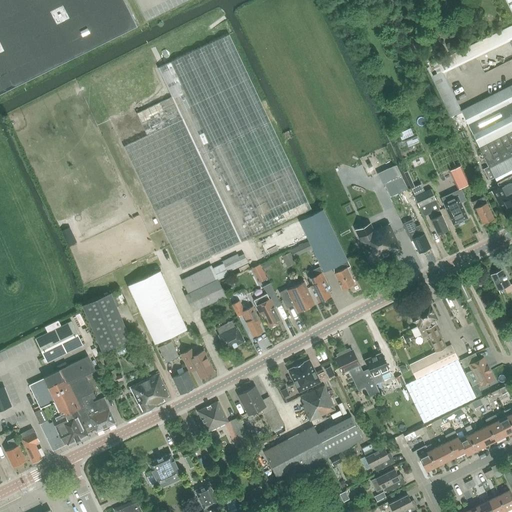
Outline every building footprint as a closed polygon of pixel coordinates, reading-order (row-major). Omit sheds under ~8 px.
[(0,0),(0,92),(137,25),(124,0),(0,0)] [(378,17),(370,25),(377,32),(385,24),(378,17)] [(432,77),(432,78),(448,110),(451,116),(461,112),(460,111),(443,74),(511,41),(511,26),(432,65),(437,75),(432,77)] [(116,115),(110,118),(182,270),(241,241),(311,208),(229,35),(159,69),(173,97),(120,123),(116,115)] [(128,82),(135,79),(130,68),(123,72),(128,82)] [(511,215),(511,84),(463,110),(460,111),(461,112),(482,153),(481,153),(488,167),(483,169),(489,180),(494,177),(499,187),(492,191),(506,218),(511,215)] [(411,128),(399,133),(401,140),(413,135),(411,128)] [(416,136),(406,141),(408,147),(419,142),(416,136)] [(460,166),(449,171),(458,189),(469,184),(460,166)] [(421,184),(411,188),(414,195),(424,190),(421,184)] [(419,207),(426,203),(433,218),(431,219),(438,234),(448,229),(439,209),(440,209),(430,189),(414,197),(419,207)] [(444,202),(443,202),(443,203),(453,224),(454,224),(458,222),(458,223),(463,221),(462,220),(467,218),(468,218),(467,217),(460,202),(466,200),(461,189),(453,192),(455,197),(444,202)] [(336,206),(349,202),(348,196),(334,201),(336,206)] [(473,202),(477,213),(482,223),(494,218),(484,197),(473,202)] [(334,272),(338,280),(342,289),(354,284),(347,267),(349,266),(322,210),(299,221),(323,271),(333,266),(334,272)] [(412,219),(403,224),(411,240),(413,239),(419,253),(430,247),(424,233),(420,225),(415,227),(412,219)] [(356,229),(355,230),(358,236),(371,263),(401,249),(389,223),(381,227),(381,225),(373,229),(370,224),(370,223),(369,223),(356,229)] [(308,241),(291,250),(294,257),(312,249),(308,241)] [(211,266),(182,280),(188,293),(184,295),(193,312),(226,295),(218,280),(229,275),(227,272),(248,262),(244,254),(239,257),(237,253),(222,261),(223,263),(212,268),(211,266)] [(248,264),(239,268),(241,272),(249,268),(248,264)] [(311,286),(318,301),(330,295),(323,280),(325,279),(320,267),(311,271),(314,276),(311,278),(314,284),(311,286)] [(160,270),(128,285),(154,343),(187,329),(160,270)] [(504,270),(492,275),(499,290),(505,288),(507,292),(510,290),(510,292),(511,291),(511,283),(511,285),(504,270)] [(229,280),(223,282),(227,289),(232,286),(229,280)] [(287,289),(279,292),(287,308),(294,304),(297,311),(301,309),(301,310),(314,304),(304,282),(288,290),(287,289)] [(263,286),(267,294),(254,300),(256,305),(260,313),(262,312),(266,320),(265,321),(266,323),(267,322),(269,326),(271,326),(272,327),(273,327),(276,326),(276,325),(276,324),(276,323),(281,320),(273,305),(280,302),(270,283),(263,286)] [(111,294),(83,306),(98,343),(102,351),(130,338),(111,294)] [(246,321),(253,336),(255,335),(257,336),(260,334),(261,332),(263,331),(259,323),(261,322),(253,306),(244,311),(239,301),(232,304),(238,316),(242,313),(246,321)] [(411,329),(415,337),(421,334),(422,337),(427,335),(435,352),(410,364),(417,379),(458,359),(451,345),(446,347),(436,325),(437,324),(435,320),(437,319),(430,304),(411,313),(413,317),(412,321),(415,322),(417,326),(411,329)] [(83,345),(71,321),(61,327),(48,333),(35,339),(46,363),(83,345)] [(58,321),(45,327),(48,333),(61,327),(58,321)] [(220,335),(219,336),(226,350),(244,341),(235,323),(233,323),(232,322),(217,329),(220,335)] [(172,341),(159,347),(166,362),(179,356),(172,341)] [(124,346),(116,350),(119,355),(127,352),(124,346)] [(367,369),(362,372),(359,365),(352,350),(351,351),(349,348),(336,354),(338,357),(336,358),(343,372),(349,369),(358,389),(365,386),(370,396),(379,392),(378,391),(373,379),(367,369)] [(181,354),(190,371),(196,368),(200,377),(213,371),(203,351),(194,355),(191,349),(181,354)] [(373,379),(378,391),(387,387),(383,378),(390,375),(387,368),(388,368),(381,352),(365,359),(369,368),(367,369),(373,379)] [(475,353),(460,360),(464,367),(469,365),(472,370),(466,373),(472,386),(478,383),(479,385),(493,379),(489,371),(489,370),(488,370),(487,367),(487,366),(483,358),(478,360),(475,353)] [(68,366),(44,377),(44,378),(29,385),(41,409),(34,412),(53,451),(67,444),(68,445),(89,436),(88,434),(95,430),(80,398),(90,393),(93,392),(86,375),(96,371),(88,356),(68,365),(68,366)] [(310,360),(309,359),(303,362),(298,364),(309,387),(320,382),(310,360)] [(457,361),(405,386),(423,423),(475,397),(457,361)] [(288,370),(299,392),(309,387),(298,364),(294,366),(294,367),(288,370)] [(402,365),(399,367),(402,373),(408,370),(406,367),(402,365)] [(114,370),(108,373),(112,384),(124,379),(121,375),(117,376),(114,370)] [(188,370),(172,377),(180,394),(195,387),(188,370)] [(169,395),(159,374),(131,387),(142,412),(146,410),(148,412),(153,409),(153,407),(156,406),(155,405),(165,401),(163,398),(169,395)] [(401,375),(395,377),(399,387),(405,384),(401,375)] [(246,379),(237,384),(239,388),(249,383),(246,379)] [(285,424),(270,395),(261,400),(254,386),(238,395),(249,414),(260,408),(272,430),(285,424)] [(317,418),(335,409),(325,386),(301,396),(304,404),(303,404),(310,421),(317,418)] [(505,386),(499,389),(502,394),(507,391),(505,387),(505,386)] [(4,387),(0,388),(0,410),(12,405),(4,387)] [(94,402),(90,393),(80,398),(95,430),(96,432),(116,423),(103,397),(94,402)] [(228,422),(218,401),(198,411),(208,432),(228,422)] [(511,431),(511,425),(505,411),(504,410),(495,415),(497,420),(505,435),(511,431)] [(230,421),(244,448),(252,444),(239,416),(230,421)] [(263,452),(279,482),(363,439),(351,416),(317,433),(313,426),(263,452)] [(497,420),(487,425),(495,440),(505,435),(497,420)] [(487,425),(478,430),(485,445),(495,440),(487,425)] [(476,450),(485,445),(478,430),(474,432),(471,426),(465,429),(476,450)] [(32,428),(19,435),(22,439),(21,439),(32,463),(33,463),(33,462),(41,459),(42,458),(41,457),(37,449),(35,444),(39,442),(35,433),(32,428)] [(459,439),(458,439),(464,451),(466,455),(476,450),(465,429),(460,432),(463,437),(459,439)] [(454,430),(444,435),(447,441),(455,456),(464,451),(458,439),(459,439),(457,436),(454,430)] [(11,448),(5,451),(13,466),(25,460),(15,437),(8,441),(11,448)] [(447,441),(437,446),(445,461),(455,456),(447,441)] [(361,448),(365,456),(364,456),(370,467),(373,466),(375,471),(394,462),(391,456),(388,458),(383,447),(377,450),(373,442),(361,448)] [(426,446),(428,451),(435,466),(445,461),(437,446),(433,448),(431,444),(426,446)] [(420,460),(425,471),(435,466),(428,451),(426,446),(425,445),(415,450),(418,456),(420,460)] [(415,450),(412,452),(417,462),(420,460),(418,456),(415,450)] [(158,483),(159,483),(179,474),(180,473),(180,472),(180,473),(171,454),(171,453),(170,453),(170,454),(162,457),(157,459),(158,459),(150,463),(149,463),(149,464),(158,482),(158,483)] [(338,455),(330,459),(333,465),(341,461),(338,455)] [(380,488),(381,488),(384,487),(386,492),(405,483),(402,477),(399,479),(394,468),(375,478),(371,480),(376,490),(380,488)] [(209,474),(195,478),(198,487),(212,482),(209,474)] [(195,491),(203,508),(203,509),(217,503),(217,502),(209,485),(209,484),(208,484),(195,490),(195,491)] [(507,510),(511,507),(511,494),(509,490),(500,495),(507,510)] [(339,494),(343,501),(349,499),(345,491),(339,494)] [(407,494),(388,503),(392,511),(411,511),(418,509),(415,503),(412,505),(407,494)] [(495,511),(503,511),(507,510),(500,495),(490,500),(495,511)] [(241,511),(234,496),(222,501),(227,511),(241,511)] [(114,511),(141,511),(136,498),(124,504),(113,509),(114,511)] [(483,511),(495,511),(490,500),(480,505),(483,511)]
